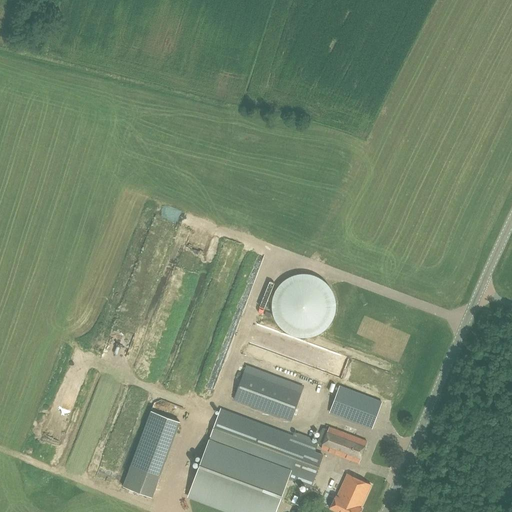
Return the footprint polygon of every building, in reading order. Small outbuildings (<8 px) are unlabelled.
[(219,313),(229,288),(225,287),(231,274),(218,269),(203,306),(219,313)] [(162,325),(159,339),(173,342),(176,328),(162,325)] [(121,357),(121,342),(107,342),(107,357),(121,357)] [(153,377),(163,348),(153,344),(143,374),(153,377)] [(291,420),(301,393),(244,372),(234,399),(291,420)] [(372,428),(382,402),(340,386),(330,412),(372,428)] [(155,491),(179,416),(150,406),(126,482),(155,491)] [(207,446),(289,476),(296,479),(296,480),(312,486),(323,455),(315,451),(318,444),(221,408),(207,446)] [(359,463),(368,441),(329,426),(321,449),(328,452),(328,451),(335,454),(346,458),(352,460),(359,463)] [(207,446),(189,496),(231,511),(276,511),(289,476),(207,446)] [(361,507),(371,484),(347,473),(337,496),(336,495),(330,508),(339,511),(359,511),(362,507),(361,507)]
